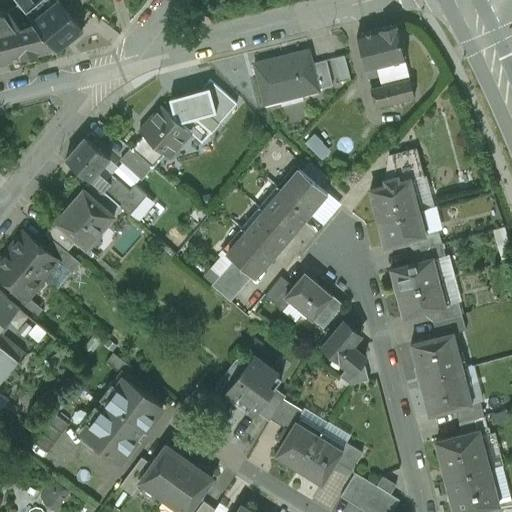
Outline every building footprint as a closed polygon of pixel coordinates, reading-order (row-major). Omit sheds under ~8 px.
[(14,0),(18,4),(56,50),(82,29),(57,0),(41,0),(35,6),(30,0),(14,0)] [(0,64),(7,63),(7,61),(23,56),(21,51),(32,48),(36,53),(52,49),(53,51),(56,50),(18,4),(5,14),(0,13),(0,64)] [(396,24),(357,34),(366,70),(382,66),(386,85),(371,89),(375,107),(390,103),(391,105),(402,102),(402,100),(414,97),(400,41),(403,40),(399,27),(397,27),(396,24)] [(312,64),(308,50),(254,64),(265,105),(280,101),(281,105),(303,100),(301,90),(318,86),(312,64)] [(345,56),(333,59),(339,82),(351,79),(345,56)] [(326,61),(312,64),(318,86),(319,89),(332,86),(326,61)] [(158,98),(176,113),(185,103),(167,88),(158,98)] [(195,137),(161,107),(140,132),(144,135),(132,150),(152,168),(165,153),(169,157),(189,133),(194,138),(195,137)] [(110,158),(85,136),(66,159),(94,183),(111,197),(130,214),(147,194),(135,184),(130,190),(112,174),(106,180),(98,173),(110,158)] [(410,180),(424,176),(416,148),(390,155),(385,180),(396,177),(397,181),(409,178),(410,180)] [(142,180),(152,168),(132,150),(131,149),(120,161),(142,180)] [(302,170),(320,186),(328,177),(309,161),(302,170)] [(278,188),(308,213),(327,191),(320,186),(302,170),(298,167),(291,175),(290,174),(278,188)] [(386,184),(370,189),(378,221),(432,207),(424,176),(410,180),(409,178),(397,181),(396,177),(385,180),(386,184)] [(87,191),(103,205),(111,197),(94,183),(87,191)] [(67,208),(56,221),(77,240),(86,248),(115,215),(103,205),(87,191),(84,188),(74,199),(73,198),(65,207),(67,208)] [(262,210),(290,234),(308,213),(278,188),(267,201),(268,202),(262,210)] [(432,207),(378,221),(385,245),(398,242),(425,235),(425,234),(438,230),(432,207)] [(243,230),(272,255),(290,234),(262,210),(256,217),(254,216),(243,230)] [(53,240),(68,252),(77,240),(56,221),(45,233),(53,240)] [(252,275),(254,276),(272,255),(243,230),(231,243),(232,244),(226,252),(234,259),(252,275)] [(398,242),(401,253),(442,242),(438,230),(425,234),(425,235),(398,242)] [(46,249),(24,231),(8,250),(43,279),(58,261),(59,260),(46,249)] [(68,252),(53,240),(46,249),(59,260),(58,261),(72,273),(81,263),(68,252)] [(442,242),(401,253),(404,265),(433,257),(433,258),(445,255),(442,242)] [(43,279),(8,250),(0,259),(0,274),(15,287),(28,297),(29,296),(43,279)] [(227,268),(234,259),(226,252),(224,251),(210,268),(219,276),(227,268)] [(391,268),(397,293),(452,278),(446,255),(445,255),(433,258),(433,257),(404,265),(391,268)] [(252,275),(234,259),(227,268),(245,283),(252,275)] [(245,283),(227,268),(219,276),(238,292),(245,283)] [(343,304),(305,272),(285,295),(323,327),(343,304)] [(238,292),(219,276),(212,285),(230,301),(238,292)] [(452,278),(397,293),(404,317),(432,309),(446,306),(445,305),(458,301),(452,278)] [(7,296),(35,319),(43,309),(29,296),(28,297),(15,287),(7,296)] [(0,289),(0,329),(3,326),(40,355),(56,336),(35,319),(7,296),(0,289)] [(432,309),(435,321),(462,314),(458,301),(445,305),(446,306),(432,309)] [(462,314),(435,321),(437,330),(436,330),(437,336),(453,331),(453,333),(466,330),(462,314)] [(344,322),(323,346),(353,371),(365,357),(351,345),(360,335),(344,322)] [(420,379),(462,367),(453,333),(453,331),(437,336),(410,343),(420,379)] [(0,381),(17,361),(19,362),(25,355),(0,335),(0,381)] [(106,361),(125,376),(132,367),(113,352),(106,361)] [(238,405),(267,366),(253,356),(227,391),(237,398),(234,402),(238,405)] [(462,367),(420,379),(429,414),(455,408),(472,403),(472,402),(480,400),(471,365),(462,367)] [(282,377),(267,366),(238,405),(246,411),(249,408),(255,413),(256,411),(259,413),(271,395),(269,394),(282,377)] [(82,433),(120,462),(139,437),(136,435),(141,428),(144,430),(163,406),(125,376),(82,433)] [(459,422),(484,416),(480,400),(472,402),(472,403),(455,408),(459,422)] [(29,438),(48,452),(69,424),(50,410),(29,438)] [(462,434),(487,427),(484,416),(459,422),(462,434)] [(320,434),(296,420),(290,430),(285,427),(279,436),(283,440),(274,454),(298,469),(320,434)] [(324,426),(320,434),(298,469),(322,484),(332,468),(332,469),(336,463),(335,463),(343,449),(342,448),(347,441),(324,426)] [(462,434),(436,441),(444,469),(447,479),(489,468),(503,464),(495,432),(490,433),(489,427),(487,427),(462,434)] [(343,449),(335,463),(336,463),(350,472),(363,451),(347,441),(342,448),(343,449)] [(141,482),(163,498),(189,461),(182,457),(183,454),(174,448),(173,450),(166,445),(152,465),(140,481),(141,482)] [(140,481),(152,465),(142,457),(120,485),(132,494),(141,482),(140,481)] [(163,498),(184,511),(187,511),(212,478),(205,473),(206,471),(197,465),(196,466),(189,461),(163,498)] [(489,468),(447,479),(451,492),(450,493),(454,511),(467,511),(484,508),(498,504),(498,503),(489,468)] [(352,503),(366,479),(355,472),(340,496),(352,503)] [(396,484),(383,476),(377,485),(378,486),(389,492),(391,494),(396,484)] [(363,510),(378,486),(377,485),(366,479),(352,503),(363,510)] [(366,511),(376,511),(389,492),(378,486),(363,510),(366,511)] [(392,511),(400,499),(391,494),(389,492),(376,511),(392,511)] [(498,504),(484,508),(484,511),(511,511),(511,499),(498,503),(498,504)] [(213,511),(215,509),(203,501),(195,511),(213,511)] [(230,511),(231,510),(219,503),(215,509),(213,511),(230,511)]
